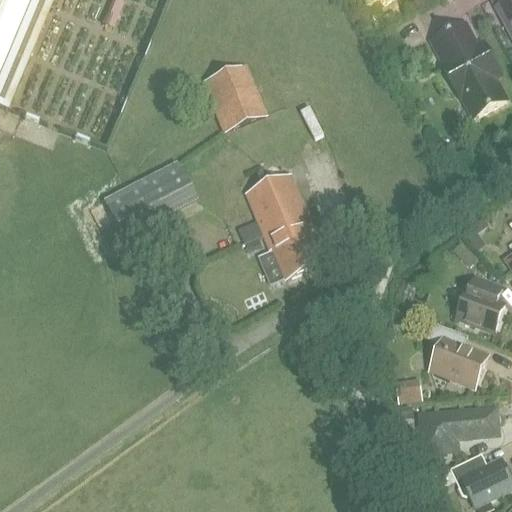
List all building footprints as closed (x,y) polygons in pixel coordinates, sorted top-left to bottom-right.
[(0,0),(0,78),(32,0),(0,0)] [(511,1),(500,9),(498,10),(499,13),(504,23),(506,25),(508,24),(511,30),(511,1)] [(466,27),(433,45),(434,47),(436,47),(435,46),(438,44),(450,65),(444,68),(461,101),(464,99),(466,104),(470,101),(480,119),(508,104),(496,82),(502,78),(485,46),(478,49),(466,27)] [(224,135),(238,129),(266,118),(246,69),(204,85),(224,135)] [(177,166),(105,204),(124,240),(195,202),(196,201),(177,166)] [(324,267),(306,225),(309,224),(290,179),(248,196),(267,241),(270,240),(287,283),(324,267)] [(459,261),(468,253),(462,247),(454,255),(459,261)] [(503,292),(475,282),(470,295),(469,294),(458,322),(495,337),(506,308),(498,306),(503,292)] [(463,353),(469,339),(434,326),(428,342),(442,348),(432,372),(438,375),(437,377),(451,383),(452,380),(476,390),(488,361),(471,354),(470,356),(463,353)] [(397,385),(399,408),(423,405),(421,382),(397,385)] [(402,421),(411,420),(410,409),(401,410),(402,421)] [(500,440),(499,437),(497,412),(421,419),(424,458),(459,455),(458,444),(500,440)] [(477,460),(451,473),(463,499),(467,501),(471,499),(476,511),(511,493),(511,484),(502,464),(486,471),(481,470),(477,460)]
